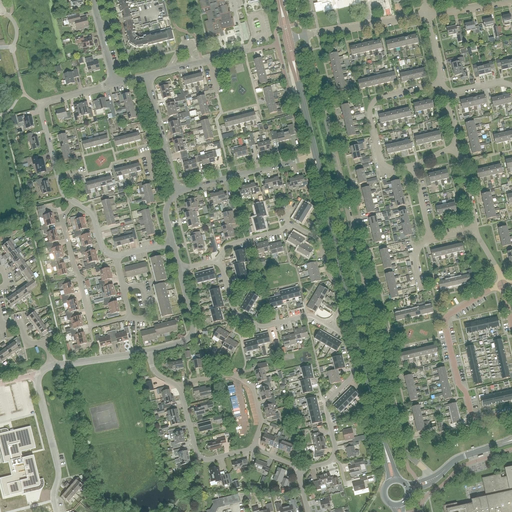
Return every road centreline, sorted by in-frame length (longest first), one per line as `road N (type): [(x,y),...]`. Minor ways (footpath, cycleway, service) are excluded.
road 1 (residential): [(432,479),(403,450),(304,35)]
road 2 (secondary): [(392,480),(315,155)]
road 3 (residential): [(329,326),(340,302),(335,283),(317,238),(296,225),(229,244),(216,262)]
road 4 (residential): [(502,285),(444,321),(470,413),(511,411)]
road 5 (residential): [(412,165),(382,171),(369,108),(378,98),(442,83)]
road 6 (residential): [(329,326),(306,315),(257,325),(234,311),(216,262)]
road 7 (residential): [(333,457),(326,403),(353,371),(345,339),(329,326)]
road 8 (residential): [(62,218),(91,325),(129,317)]
road 9 (residential): [(178,189),(315,155)]
road 10 (residential): [(253,449),(260,418),(250,385),(219,375),(180,387)]
road 11 (residential): [(57,511),(58,470),(39,374)]
road 12 (residential): [(180,387),(201,459),(253,449)]
road 13 (residential): [(304,35),(426,15)]
